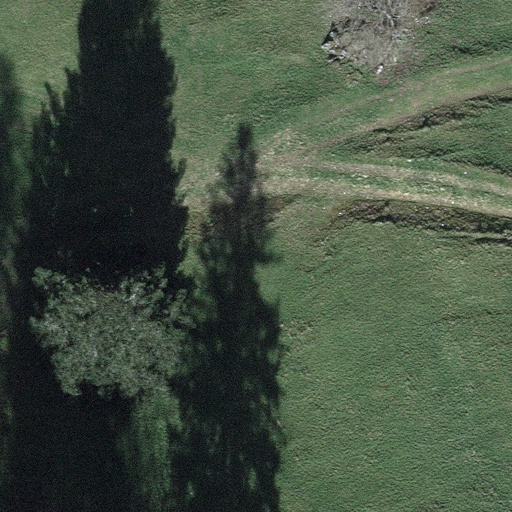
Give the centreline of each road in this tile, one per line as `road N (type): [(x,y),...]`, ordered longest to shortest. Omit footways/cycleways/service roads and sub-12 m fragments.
road 1 (track): [(511,194),(399,178),(236,171),(0,246)]
road 2 (track): [(236,171),(330,117),(511,60)]
